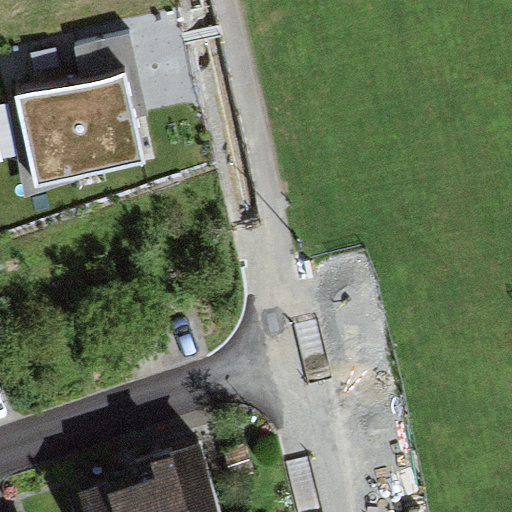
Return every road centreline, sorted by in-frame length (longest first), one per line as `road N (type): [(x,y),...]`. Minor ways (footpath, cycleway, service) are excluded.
road 1 (residential): [(281,359),(203,0)]
road 2 (residential): [(0,450),(281,359)]
road 3 (residential): [(281,359),(317,511)]
